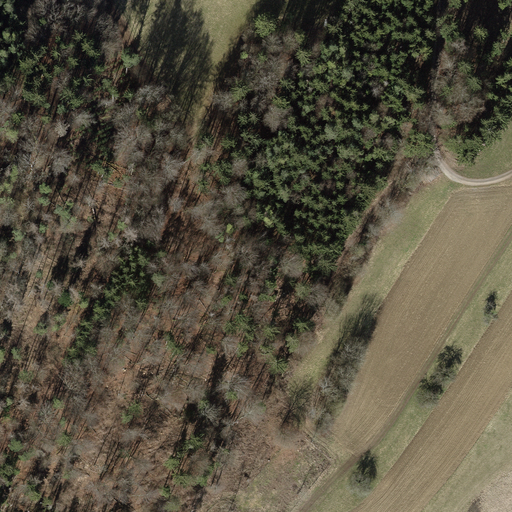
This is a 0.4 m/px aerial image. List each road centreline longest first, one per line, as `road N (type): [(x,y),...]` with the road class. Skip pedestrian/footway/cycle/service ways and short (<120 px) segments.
road 1 (track): [(511,169),(469,184),(447,173),(433,147),(444,0)]
road 2 (track): [(0,448),(52,386),(106,273)]
